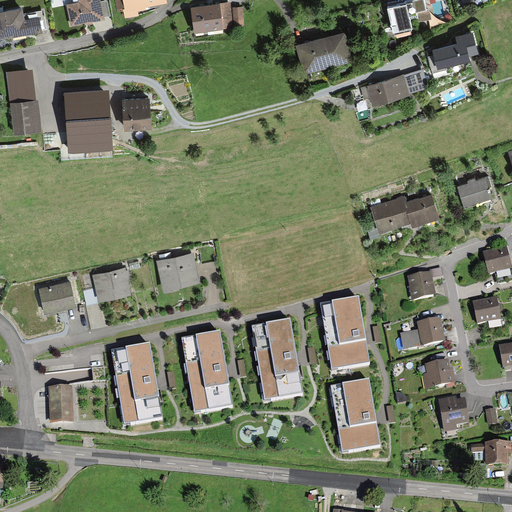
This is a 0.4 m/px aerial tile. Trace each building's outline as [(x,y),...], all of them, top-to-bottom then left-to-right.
[(67,4),(72,26),(104,19),(104,17),(101,2),(100,0),(79,0),(80,2),(67,4)] [(107,0),(101,2),(104,17),(110,16),(107,0)] [(146,8),(167,4),(165,0),(114,0),(117,13),(123,12),(124,19),(139,16),(138,12),(146,10),(146,8)] [(419,16),(420,20),(430,17),(428,8),(426,9),(424,0),(405,0),(388,4),(394,29),(411,24),(410,18),(419,16)] [(192,7),(195,33),(233,28),(230,2),(192,7)] [(232,8),(235,28),(244,27),(242,7),(232,8)] [(0,39),(11,37),(12,39),(43,33),(42,30),(47,29),(44,10),(23,14),(23,8),(0,12),(0,39)] [(305,74),(354,61),(346,33),(298,46),(305,74)] [(468,52),(477,50),(472,33),(457,37),(459,44),(434,50),(438,66),(469,57),(468,52)] [(13,135),(42,132),(38,101),(36,101),(32,70),(6,73),(13,135)] [(393,77),(354,90),(357,99),(371,94),(374,103),(425,87),(421,72),(394,81),(393,77)] [(112,150),(108,90),(65,93),(69,152),(112,150)] [(149,97),(122,100),(125,131),(151,129),(149,97)] [(464,207),(492,199),(489,188),(492,188),(488,177),(476,181),(475,179),(467,182),(468,184),(458,188),(464,207)] [(413,228),(440,219),(432,194),(408,202),(405,195),(369,207),(377,228),(368,231),(371,240),(382,237),(381,233),(411,223),(413,228)] [(496,271),(499,283),(511,279),(511,264),(511,265),(506,246),(484,252),(489,273),(496,271)] [(163,291),(200,283),(193,253),(156,261),(163,291)] [(431,271),(432,277),(443,275),(441,267),(430,269),(430,271),(431,271)] [(99,302),(131,295),(126,269),(93,276),(99,302)] [(412,299),(436,294),(432,277),(431,271),(430,271),(409,276),(411,287),(410,287),(412,299)] [(45,315),(75,308),(70,281),(39,288),(45,315)] [(497,297),(473,302),(477,323),(486,321),(488,330),(507,326),(505,317),(501,317),(497,297)] [(359,300),(321,306),(332,371),(370,365),(359,300)] [(422,345),(445,340),(440,316),(417,321),(418,330),(422,345)] [(289,319),(252,326),(265,399),(303,392),(289,319)] [(380,325),(373,327),(376,343),(383,342),(380,325)] [(422,345),(418,330),(400,333),(404,349),(422,345)] [(233,407),(220,334),(183,340),(196,413),(233,407)] [(503,367),(511,365),(511,341),(499,344),(503,367)] [(314,347),(308,348),(311,364),(317,363),(314,347)] [(161,418),(149,349),(115,355),(127,424),(161,418)] [(423,374),(426,388),(456,382),(453,366),(450,367),(449,358),(425,364),(427,373),(423,374)] [(244,360),(238,361),(241,377),(247,375),(244,360)] [(104,367),(92,368),(93,381),(105,380),(104,367)] [(174,371),(167,372),(170,389),(177,388),(174,371)] [(332,386),(343,453),(381,447),(370,380),(332,386)] [(51,423),(73,422),(72,385),(49,386),(51,423)] [(457,424),(469,422),(465,397),(457,398),(456,395),(438,398),(444,432),(458,430),(457,424)] [(393,405),(387,407),(390,423),(396,422),(393,405)] [(496,408),(486,409),(489,424),(498,423),(496,408)] [(511,453),(511,441),(485,442),(486,464),(509,464),(509,453),(511,453)] [(485,451),(484,443),(471,444),(472,452),(485,451)]
